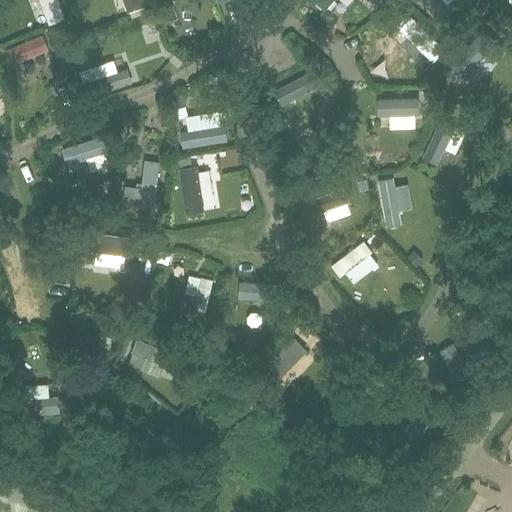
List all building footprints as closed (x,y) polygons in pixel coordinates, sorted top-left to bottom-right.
[(399,44),(426,29),(419,16),(392,31),(399,44)] [(54,29),(19,47),(37,84),(73,66),(54,29)] [(113,84),(128,80),(124,63),(108,68),(113,84)] [(352,276),(364,261),(357,255),(344,269),(352,276)] [(353,278),(364,285),(373,270),(363,264),(353,278)]
